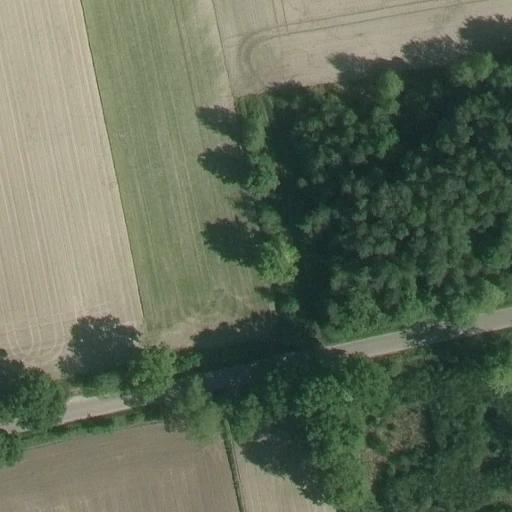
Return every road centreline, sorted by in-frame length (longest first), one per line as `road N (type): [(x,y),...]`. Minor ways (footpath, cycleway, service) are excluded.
road 1 (unclassified): [(511,317),(0,428)]
road 2 (track): [(320,359),(238,50)]
